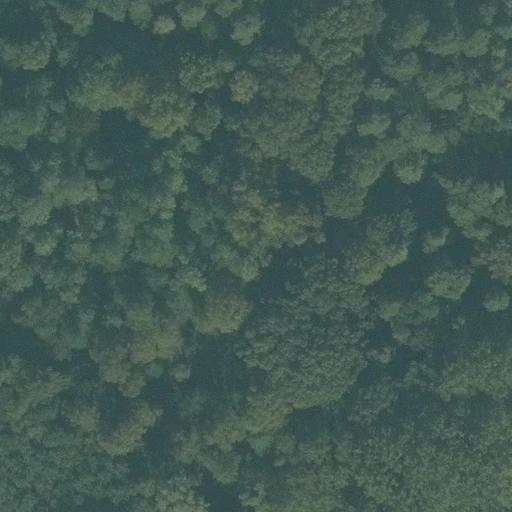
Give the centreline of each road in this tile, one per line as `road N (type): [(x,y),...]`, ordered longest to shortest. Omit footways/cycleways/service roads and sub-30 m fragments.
road 1 (track): [(311,0),(344,294)]
road 2 (track): [(344,294),(334,356),(335,511)]
